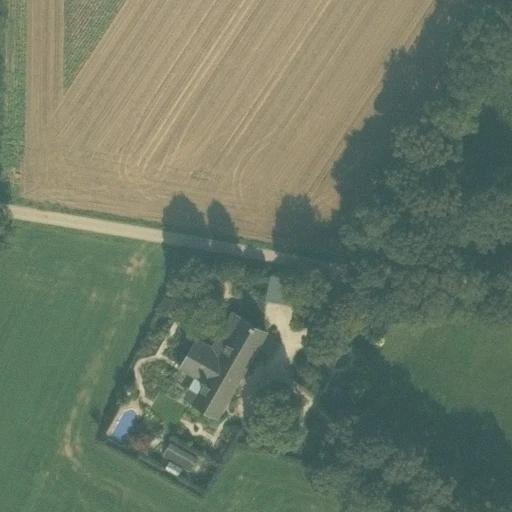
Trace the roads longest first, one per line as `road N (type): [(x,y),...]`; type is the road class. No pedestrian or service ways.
road 1 (unclassified): [(194,244),(420,275),(511,277)]
road 2 (track): [(0,210),(194,244)]
